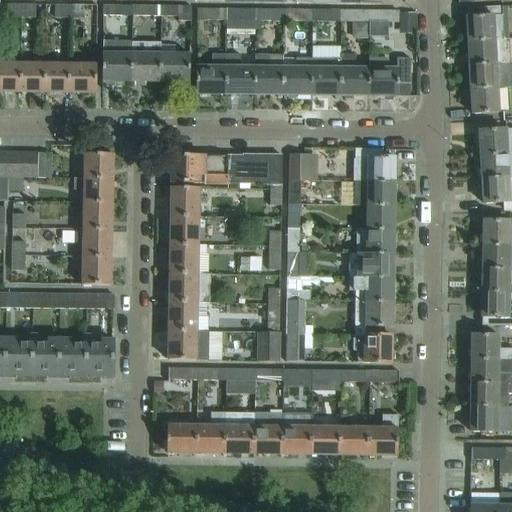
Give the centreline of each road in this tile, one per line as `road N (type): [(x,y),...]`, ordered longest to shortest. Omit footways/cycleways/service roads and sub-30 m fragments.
road 1 (residential): [(426,511),(432,128)]
road 2 (residential): [(132,494),(142,129)]
road 3 (residential): [(142,129),(432,128)]
road 4 (residential): [(0,130),(142,129)]
road 5 (residential): [(432,128),(426,0)]
road 6 (unclassified): [(132,494),(10,457)]
